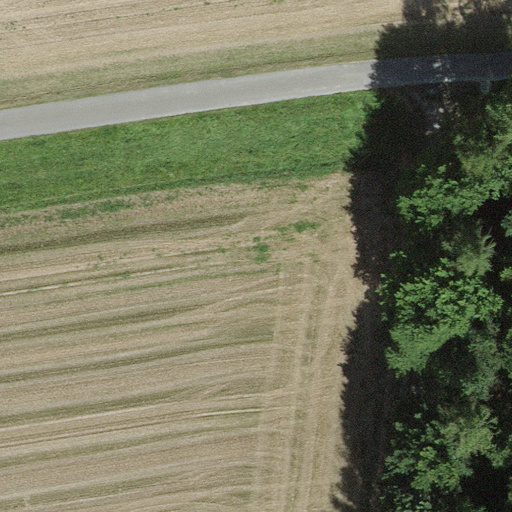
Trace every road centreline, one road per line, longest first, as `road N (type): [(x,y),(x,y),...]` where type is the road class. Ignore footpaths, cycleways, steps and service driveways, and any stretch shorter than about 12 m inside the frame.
road 1 (residential): [(0,125),(427,68),(511,65)]
road 2 (track): [(427,68),(380,511)]
